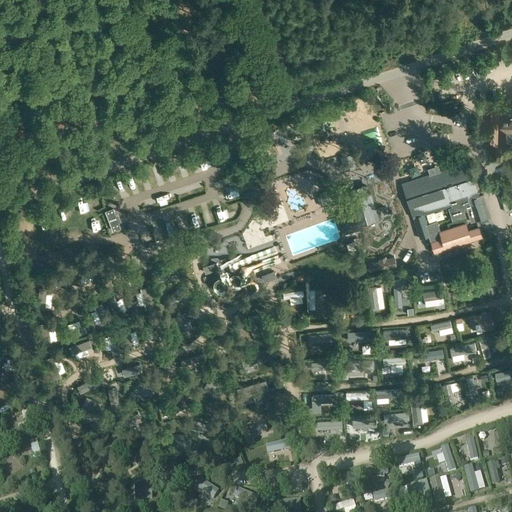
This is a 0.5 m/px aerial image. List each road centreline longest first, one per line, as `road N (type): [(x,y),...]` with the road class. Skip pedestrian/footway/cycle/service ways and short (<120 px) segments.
road 1 (unclassified): [(0,208),(511,37)]
road 2 (track): [(241,0),(279,114)]
